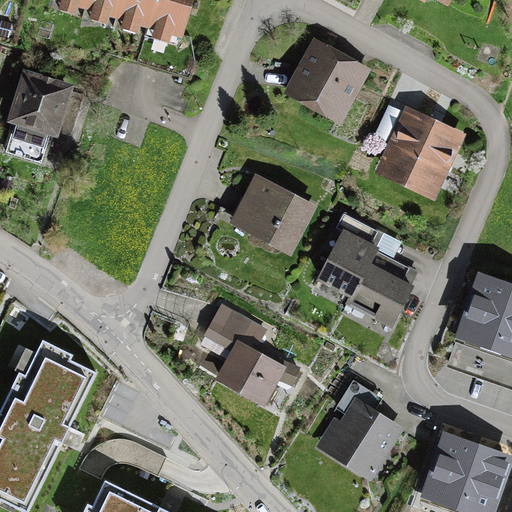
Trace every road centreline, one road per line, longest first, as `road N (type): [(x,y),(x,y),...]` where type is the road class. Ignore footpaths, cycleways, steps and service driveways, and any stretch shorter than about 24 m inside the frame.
road 1 (residential): [(284,0),(470,97),(490,119),(496,146),(488,185),(412,364),(415,391),(511,427)]
road 2 (residential): [(121,346),(258,0)]
road 3 (residential): [(121,346),(272,511)]
road 4 (residential): [(0,249),(121,346)]
